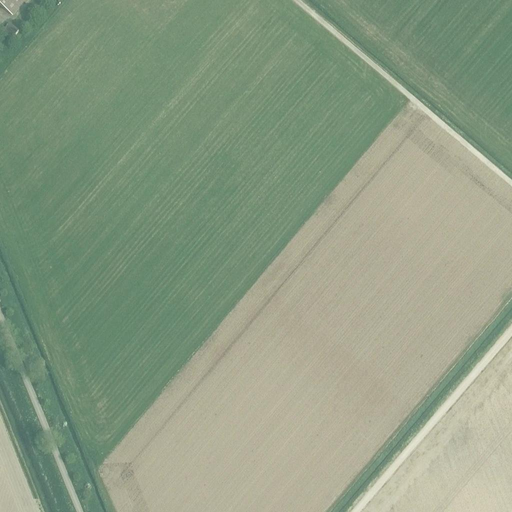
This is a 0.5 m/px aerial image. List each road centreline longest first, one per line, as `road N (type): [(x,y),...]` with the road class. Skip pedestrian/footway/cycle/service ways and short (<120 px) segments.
road 1 (track): [(511,184),(296,0)]
road 2 (track): [(354,511),(511,329)]
road 3 (unclassified): [(79,511),(0,315)]
